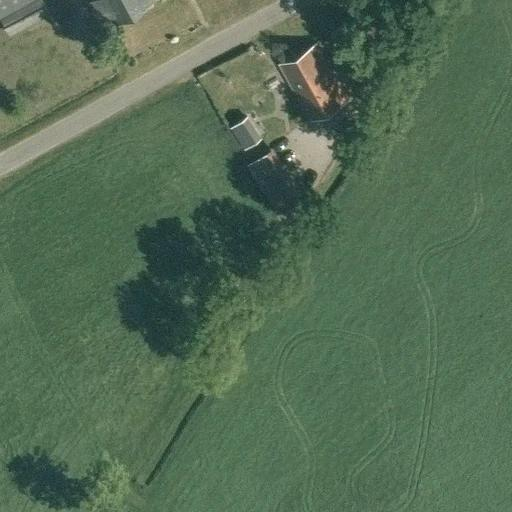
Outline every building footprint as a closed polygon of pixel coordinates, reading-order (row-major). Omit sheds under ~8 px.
[(49,12),(42,0),(28,0),(0,15),(10,33),(49,12)] [(0,0),(0,15),(28,0),(0,0)] [(108,21),(147,0),(90,0),(100,17),(105,14),(108,21)] [(312,117),(347,98),(348,97),(317,41),(281,61),(312,117)] [(280,210),(299,197),(268,148),(248,161),(280,210)]
